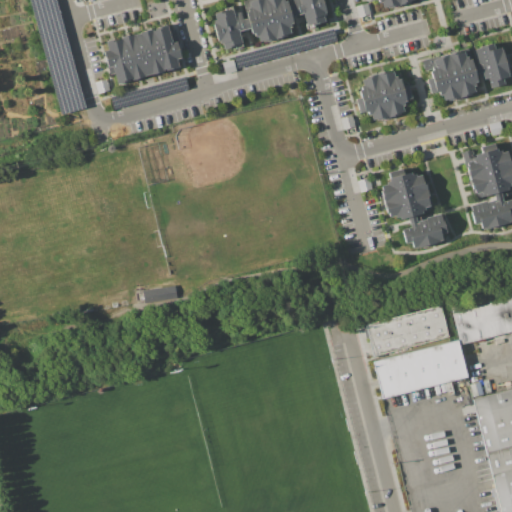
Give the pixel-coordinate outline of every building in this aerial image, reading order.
[(264,0),(247,0),(249,7),(247,8),(248,12),(246,12),(248,19),(250,28),(252,34),(254,34),(255,37),(258,36),(260,42),(275,38),(264,0)] [(264,0),(275,38),(289,35),(287,27),(291,27),(290,23),(293,23),(291,16),(289,8),(287,0),(264,0)] [(289,8),(291,16),(303,13),(306,27),(326,22),(324,16),(328,15),(323,0),(293,0),(295,7),(289,8)] [(397,0),(377,0),(378,2),(381,2),(383,10),(399,6),(397,0)] [(356,7),(367,3),(371,14),(359,18),(356,7)] [(248,19),(250,28),(238,31),(241,46),(224,50),(222,44),(220,44),(219,42),(218,42),(213,23),(214,23),(214,21),(216,20),(214,14),(232,9),(234,15),(240,13),(242,21),(248,19)] [(154,29),(168,26),(173,44),(177,43),(182,59),(177,60),(179,66),(165,70),(154,29)] [(140,33),(154,29),(165,70),(152,74),(140,33)] [(122,37),(140,33),(152,74),(134,79),(122,37)] [(108,51),(105,42),(122,37),(134,79),(118,84),(115,73),(109,74),(103,52),(108,51)] [(473,67),(479,65),(475,49),(492,44),(494,50),(503,47),(511,78),(503,81),(504,85),(491,88),(488,78),(484,79),(482,72),(475,74),(473,67)] [(473,67),(472,60),(468,60),(467,57),(465,57),(464,52),(450,55),(461,96),(475,92),(474,86),(476,86),(475,83),(478,82),(475,74),(473,67)] [(450,55),(432,60),(434,66),(432,66),(433,70),(430,71),(432,78),(427,79),(431,94),(439,92),(440,95),(443,94),(444,100),(461,96),(450,55)] [(222,62),(233,60),(236,71),(226,74),(222,62)] [(372,75),(384,116),(401,111),(400,107),(405,105),(403,101),(412,99),(407,84),(404,85),(401,78),(398,79),(395,68),(372,75)] [(372,75),(360,79),(362,85),(360,86),(361,89),(358,90),(361,98),(356,99),(360,113),(367,111),(369,115),(372,114),(373,119),(384,116),(372,75)] [(95,82),(106,79),(109,91),(98,94),(95,82)] [(489,125),(500,122),(503,134),(492,136),(489,125)] [(470,179),(511,167),(507,151),(501,152),(500,150),(497,151),(496,149),(474,155),(474,158),(471,159),(472,161),(465,163),(470,179)] [(511,167),(470,179),(474,194),(481,192),(481,194),(486,193),(486,196),(492,194),(499,192),(507,190),(506,187),(511,186),(511,184),(511,183),(511,167)] [(391,181),(389,174),(401,170),(402,175),(410,173),(411,175),(415,174),(415,176),(421,175),(426,188),(386,199),(383,187),(389,186),(388,182),(391,181)] [(426,188),(430,207),(425,209),(425,210),(422,211),(422,214),(415,216),(408,218),(400,220),(399,216),(396,217),(396,215),(390,217),(386,199),(426,188)] [(492,194),(494,200),(486,202),(485,201),(470,205),(474,223),(480,222),(482,228),(510,221),(508,214),(511,213),(511,205),(511,201),(502,203),(499,192),(492,194)] [(408,218),(415,216),(416,220),(441,213),(446,232),(441,234),(442,240),(413,248),(411,241),(406,243),(402,229),(410,227),(408,218)] [(141,291),(144,304),(176,298),(173,285),(141,291)] [(460,344),(511,330),(511,294),(451,310),(460,344)] [(364,324),(439,305),(447,337),(372,356),(364,324)] [(372,361),(456,340),(465,377),(381,399),(372,361)] [(511,511),(511,388),(471,399),(499,511),(511,511)]
